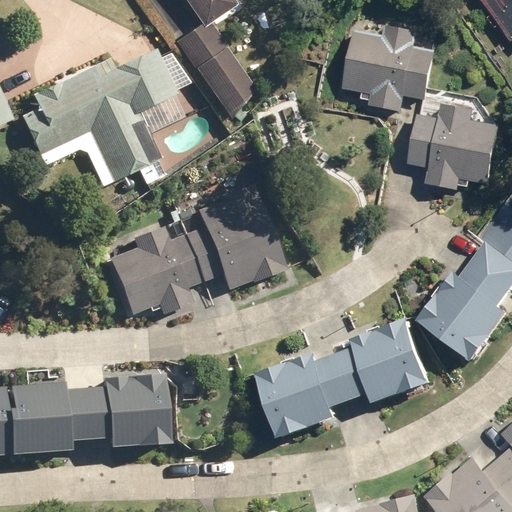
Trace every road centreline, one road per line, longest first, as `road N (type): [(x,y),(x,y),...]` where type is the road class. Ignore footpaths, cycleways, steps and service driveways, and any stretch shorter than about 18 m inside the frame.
road 1 (residential): [(511,373),(417,440),(359,460),(0,491)]
road 2 (residential): [(433,225),(322,297),(258,323),(171,341),(0,349)]
